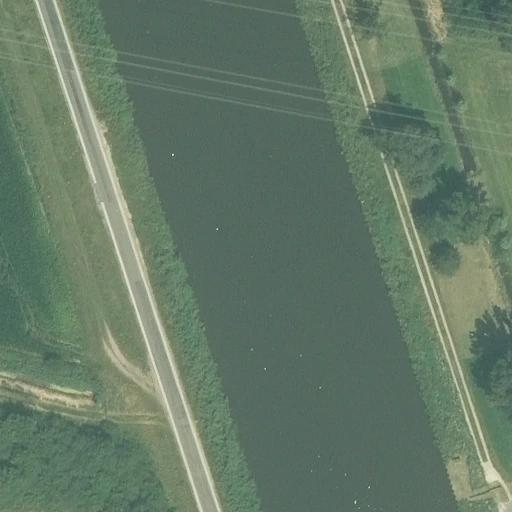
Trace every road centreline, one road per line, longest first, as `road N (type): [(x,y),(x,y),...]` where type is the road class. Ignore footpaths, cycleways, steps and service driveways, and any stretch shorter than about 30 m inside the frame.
road 1 (unclassified): [(209,511),(45,0)]
road 2 (track): [(331,0),(481,464)]
